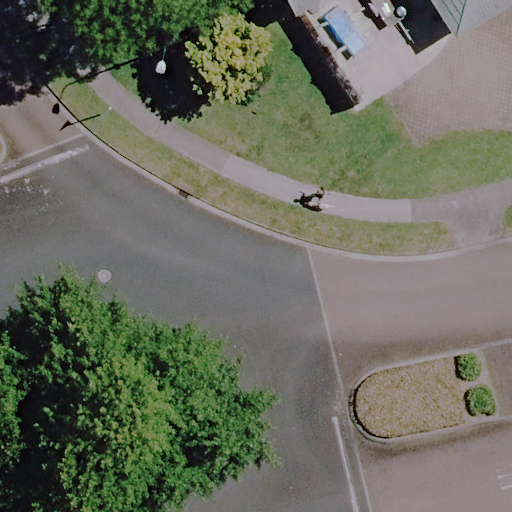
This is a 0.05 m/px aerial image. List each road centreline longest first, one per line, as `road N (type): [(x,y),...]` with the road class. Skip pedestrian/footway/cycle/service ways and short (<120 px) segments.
road 1 (residential): [(240,341),(511,273)]
road 2 (residential): [(27,267),(86,260),(145,271),(197,299),(240,341)]
road 3 (residential): [(511,450),(286,511)]
road 4 (residential): [(240,341),(268,395),(278,456),(270,511)]
